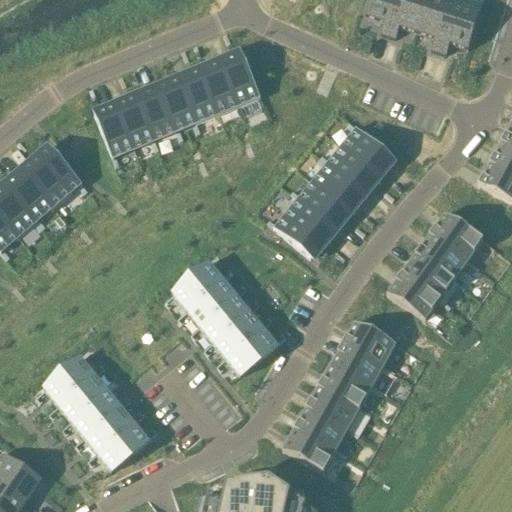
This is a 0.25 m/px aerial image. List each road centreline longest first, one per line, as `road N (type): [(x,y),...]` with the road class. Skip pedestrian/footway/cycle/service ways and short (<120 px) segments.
road 1 (residential): [(483,122),(357,272),(246,439),(100,511)]
road 2 (residential): [(244,13),(59,90),(0,141)]
road 3 (residential): [(483,122),(244,13)]
